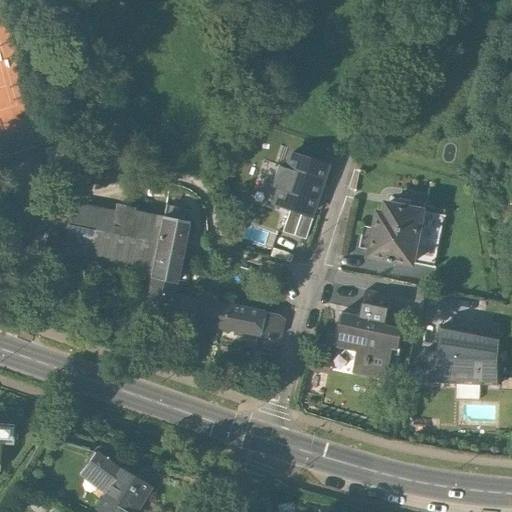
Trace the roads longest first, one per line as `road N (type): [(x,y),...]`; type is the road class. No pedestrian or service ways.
road 1 (unclassified): [(268,441),(312,278),(409,0)]
road 2 (primary): [(0,351),(268,441)]
road 3 (primary): [(268,441),(371,471),(511,494)]
road 4 (track): [(109,176),(74,89),(68,0)]
